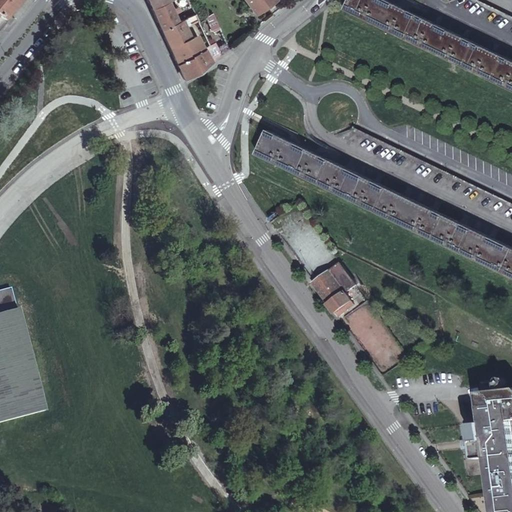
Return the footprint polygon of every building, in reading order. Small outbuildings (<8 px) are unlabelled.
[(0,0),(0,16),(2,18),(17,0),(0,0)] [(147,0),(152,9),(167,2),(167,1),(169,0),(147,0)] [(189,5),(186,0),(172,0),(177,11),(189,5)] [(273,0),(243,0),(253,13),(255,11),(257,13),(274,1),(273,0)] [(511,59),(386,0),(352,0),(347,10),(511,88),(511,59)] [(462,0),(459,8),(511,33),(511,17),(475,0),(462,0)] [(167,2),(152,9),(161,29),(176,22),(176,21),(167,2)] [(176,22),(161,29),(177,64),(203,50),(195,37),(189,39),(184,29),(195,24),(197,22),(193,14),(176,21),(176,22)] [(213,15),(205,18),(210,29),(217,26),(213,15)] [(204,48),(211,61),(220,55),(212,42),(204,48)] [(203,50),(177,64),(184,79),(198,72),(210,62),(203,50)] [(511,275),(511,245),(271,131),(259,155),(511,275)] [(343,263),(315,283),(339,316),(356,304),(354,301),(364,293),(361,288),(363,286),(355,274),(352,276),(343,263)] [(0,421),(44,410),(17,309),(16,309),(11,287),(0,290),(0,421)] [(367,303),(343,319),(380,372),(394,362),(389,355),(387,356),(380,346),(390,339),(400,353),(401,353),(367,303)] [(511,511),(511,387),(498,389),(499,404),(482,405),(484,422),(475,423),(473,425),(475,439),(477,441),(477,444),(475,446),(477,456),(479,458),(488,457),(489,463),(491,487),(493,511),(511,511)] [(498,389),(481,391),(482,405),(499,404),(498,389)]
